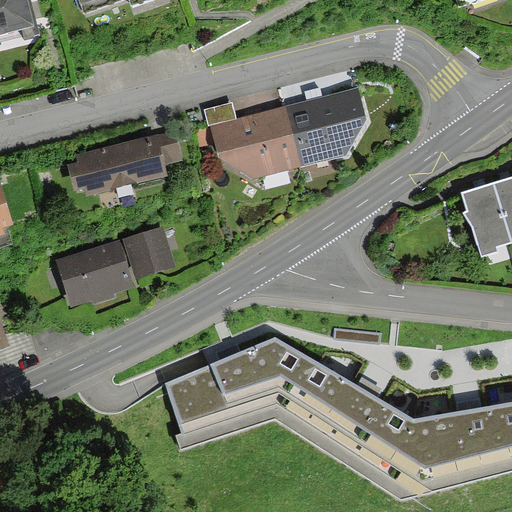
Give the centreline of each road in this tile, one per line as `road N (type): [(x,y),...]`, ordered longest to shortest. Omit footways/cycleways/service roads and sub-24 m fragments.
road 1 (unclassified): [(477,122),(421,53),(393,43),(352,46),(0,135)]
road 2 (tertiary): [(268,264),(0,401)]
road 3 (tertiary): [(477,122),(268,264)]
road 4 (residential): [(511,312),(348,288),(268,264)]
